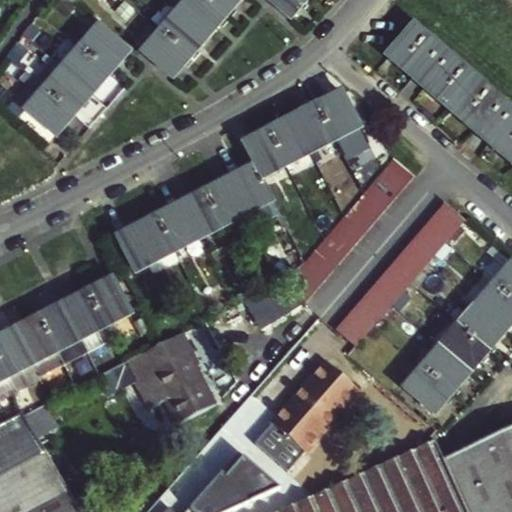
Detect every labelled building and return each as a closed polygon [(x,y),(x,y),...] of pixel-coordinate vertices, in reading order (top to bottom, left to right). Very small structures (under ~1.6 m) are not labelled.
[(207,36),(226,15),(208,0),(187,0),(178,11),(207,36)] [(208,0),(226,15),(238,0),(208,0)] [(264,0),(287,19),(303,0),(264,0)] [(189,57),(207,36),(178,11),(160,32),(189,57)] [(511,113),(413,28),(387,57),(511,163),(511,113)] [(99,29),(81,49),(108,74),(127,53),(99,29)] [(172,78),(189,57),(160,32),(143,52),(172,78)] [(81,49),(62,71),(90,95),(108,74),(81,49)] [(90,95),(62,71),(45,91),(73,115),(90,95)] [(73,115),(45,91),(26,112),(54,136),(73,115)] [(318,107),(336,141),(358,129),(340,95),(318,107)] [(293,120),(311,154),(336,141),(318,107),(293,120)] [(311,154),(293,120),(270,131),(288,166),(311,154)] [(288,166),(270,131),(243,145),(252,162),(255,166),(262,179),(288,166)] [(287,287),(306,305),(414,178),(393,161),(365,195),(345,218),(326,240),(306,264),(287,287)] [(229,179),(247,214),(273,201),(262,179),(255,166),(229,179)] [(229,179),(204,192),(222,227),(247,214),(229,179)] [(204,192),(181,204),(199,239),(222,227),(204,192)] [(199,239),(181,204),(156,217),(174,251),(199,239)] [(443,204),(337,331),(357,348),(374,328),(392,306),(410,285),(428,264),(445,244),(464,222),(443,204)] [(135,272),(174,251),(156,217),(117,237),(135,272)] [(494,285),(511,300),(511,263),(511,264),(494,285)] [(244,300),(261,333),(306,305),(287,287),(283,280),(244,300)] [(88,293),(106,327),(129,314),(112,281),(88,293)] [(506,331),(511,323),(511,300),(494,285),(476,306),(506,331)] [(106,327),(88,293),(64,306),(81,339),(106,327)] [(64,306),(40,319),(57,352),(81,339),(64,306)] [(506,331),(476,306),(458,327),(488,352),(506,331)] [(40,319),(16,331),(33,365),(57,352),(40,319)] [(458,327),(440,348),(469,373),(488,352),(458,327)] [(16,331),(0,339),(0,364),(7,378),(33,365),(16,331)] [(161,400),(174,425),(215,404),(195,366),(198,365),(181,333),(138,355),(147,373),(133,380),(147,407),(161,400)] [(469,373),(440,348),(422,369),(451,394),(469,373)] [(360,392),(326,362),(256,444),(290,473),(360,392)] [(404,390),(434,414),(451,394),(422,369),(404,390)] [(48,403),(28,416),(42,438),(63,425),(48,403)] [(511,511),(511,429),(442,461),(434,442),(280,511),(79,511),(22,416),(0,427),(0,511),(511,511)] [(227,476),(244,457),(240,453),(223,473),(227,476)] [(223,473),(188,511),(230,511),(282,490),(244,457),(227,476),(223,473)]
